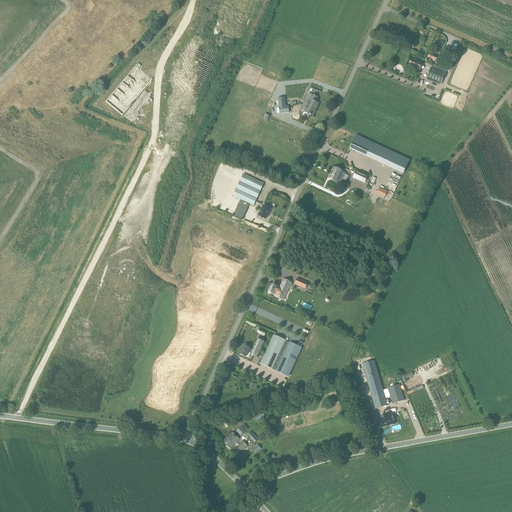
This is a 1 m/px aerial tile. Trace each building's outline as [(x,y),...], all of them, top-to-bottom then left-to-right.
[(453,59),(457,49),(451,47),(448,56),(453,59)] [(431,63),(432,61),(439,63),(441,58),(430,53),(427,59),(429,59),(428,62),(431,63)] [(408,67),(419,71),(422,63),(411,58),(408,67)] [(430,67),(426,78),(442,84),(446,72),(430,67)] [(308,93),(303,105),(307,106),(308,107),(305,112),(313,116),(319,104),(316,102),(318,97),(311,94),(308,93)] [(286,106),(285,97),(278,98),(280,114),(287,113),(289,113),(288,107),(286,107),(286,106)] [(356,135),(350,148),(373,158),(403,172),(404,173),(408,165),(410,160),(409,160),(379,146),(356,135)] [(346,173),(334,168),(330,175),(331,175),(330,180),(337,183),(339,178),(343,180),(346,173)] [(365,183),(368,176),(356,170),(353,178),(365,183)] [(233,197),(254,206),(264,184),(243,174),(233,197)] [(356,203),(355,205),(360,206),(365,190),(358,188),(353,202),(356,203)] [(377,193),(385,197),(387,191),(379,188),(377,193)] [(270,213),(271,209),(263,205),(258,216),(266,219),(269,212),(270,213)] [(279,293),(285,296),(291,283),(284,279),(280,289),(277,288),(277,287),(272,285),(269,292),(274,295),(277,296),(279,293)] [(300,280),(298,285),(305,289),(308,284),(300,280)] [(308,285),(305,291),(311,293),(314,288),(308,285)] [(261,364),(272,369),(285,341),(274,336),(261,364)] [(244,346),(240,354),(246,357),(248,352),(251,353),(250,354),(258,358),(265,343),(257,339),(252,350),(250,349),(250,348),(244,346)] [(277,372),(289,377),(302,349),(290,343),(277,372)] [(374,361),(363,364),(375,409),(387,406),(374,361)] [(407,379),(413,376),(411,372),(410,373),(410,371),(404,373),(405,375),(401,376),(404,383),(408,381),(407,379)] [(392,404),(405,401),(400,384),(388,388),(392,404)] [(350,390),(353,397),(361,394),(359,391),(356,392),(354,388),(350,390)] [(360,414),(370,410),(365,395),(355,399),(360,414)] [(231,421),(233,426),(253,416),(251,411),(231,421)] [(360,415),(363,423),(374,419),(371,411),(360,415)] [(255,422),(265,417),(262,412),(253,417),(255,422)] [(384,415),(381,416),(382,419),(379,420),(381,428),(387,426),(387,425),(389,425),(389,426),(395,424),(394,420),(395,420),(394,417),(393,417),(392,413),(384,416),(384,415)] [(240,436),(245,432),(248,429),(245,424),(241,427),(236,432),(240,436)] [(223,441),(230,449),(239,440),(232,433),(223,441)] [(248,437),(255,443),(259,439),(252,433),(248,437)] [(239,453),(247,446),(243,442),(235,449),(239,453)] [(253,448),(256,453),(261,449),(258,444),(253,448)]
